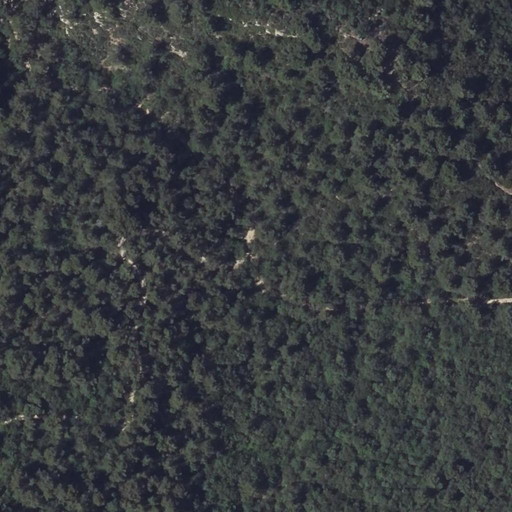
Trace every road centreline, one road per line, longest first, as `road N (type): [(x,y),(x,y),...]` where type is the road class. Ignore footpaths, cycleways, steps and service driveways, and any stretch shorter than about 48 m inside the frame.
road 1 (track): [(0,424),(46,415),(124,423),(137,351),(133,326),(145,297),(123,246),(127,226),(147,226),(218,264),(237,261),(267,293),(309,306),(511,299)]
road 2 (track): [(9,0),(16,34),(39,73),(75,95),(105,92),(178,128),(246,201),(237,261)]
road 3 (track): [(511,193),(442,135),(391,65)]
